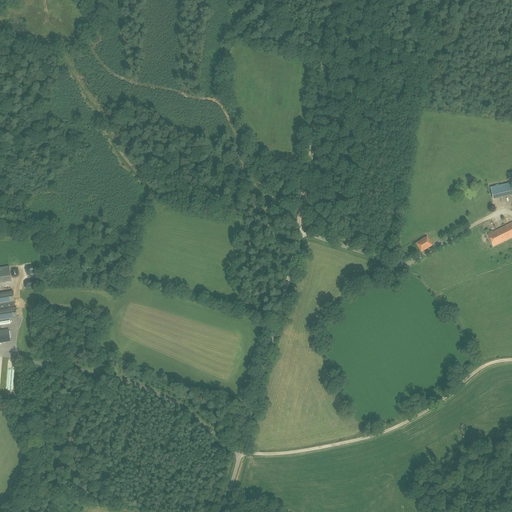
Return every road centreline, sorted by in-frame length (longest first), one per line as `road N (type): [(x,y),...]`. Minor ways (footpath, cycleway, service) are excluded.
road 1 (track): [(511,359),(479,367),(425,411),(374,435),(296,451),(240,452)]
road 2 (unclassified): [(240,452),(141,385),(0,355)]
road 3 (track): [(298,230),(332,0)]
road 4 (unclassified): [(240,452),(298,230)]
